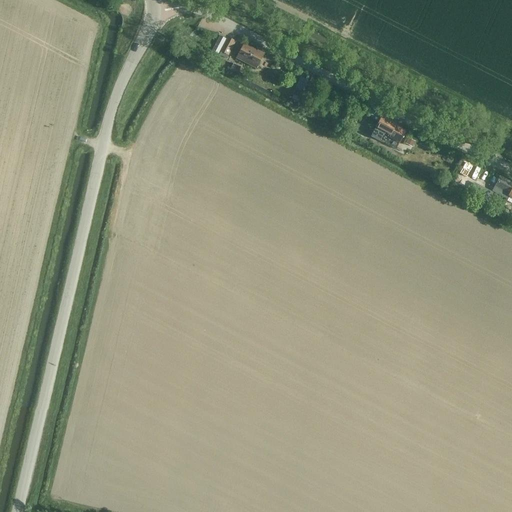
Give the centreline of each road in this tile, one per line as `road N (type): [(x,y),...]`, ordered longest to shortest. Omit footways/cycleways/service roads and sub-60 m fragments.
road 1 (unclassified): [(16,511),(107,121),(155,11)]
road 2 (track): [(128,152),(179,60),(511,231)]
road 3 (track): [(101,146),(128,152),(48,500),(97,511)]
road 4 (unclassified): [(155,11),(208,13),(511,171)]
road 5 (track): [(101,146),(75,139),(0,468)]
road 6 (track): [(511,127),(267,0)]
road 7 (track): [(62,0),(103,20),(75,139)]
